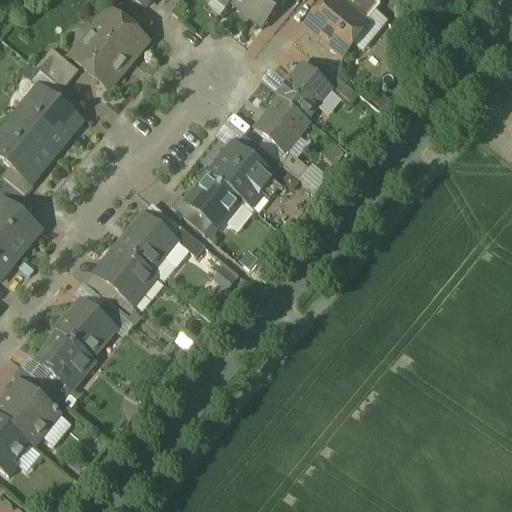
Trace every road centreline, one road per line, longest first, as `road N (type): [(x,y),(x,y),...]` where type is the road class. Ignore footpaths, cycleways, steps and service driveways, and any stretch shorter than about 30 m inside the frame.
road 1 (tertiary): [(108,511),(511,22)]
road 2 (residential): [(0,342),(225,79)]
